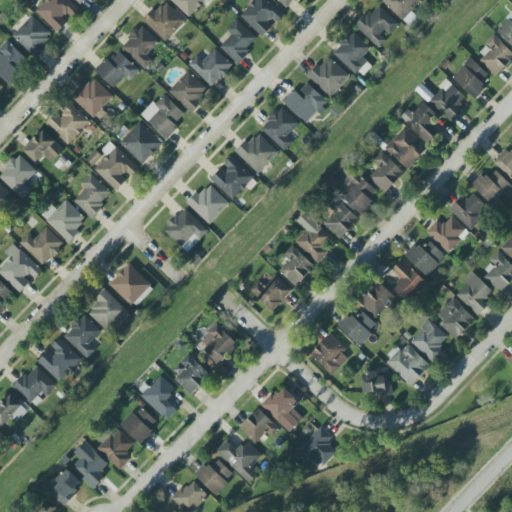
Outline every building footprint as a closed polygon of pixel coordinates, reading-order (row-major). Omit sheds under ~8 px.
[(70,20),(71,21),(80,11),(68,0),(46,0),(35,12),(58,33),(70,20)] [(186,21),(164,0),(144,22),(165,42),(186,21)] [(206,0),(171,0),(188,18),(206,0)] [(254,0),(239,14),(261,38),(274,25),(284,16),(269,0),(254,0)] [(277,0),(285,9),(294,0),(277,0)] [(411,29),(419,20),(411,11),(421,0),(381,0),(381,1),(411,29)] [(387,38),(399,25),(378,4),(356,27),(379,49),(388,39),(387,38)] [(511,13),(496,31),(511,45),(511,13)] [(35,56),(53,35),(32,15),(13,36),(35,56)] [(258,40),(237,19),(227,30),(231,35),(220,47),(236,63),(258,40)] [(145,70),(153,61),(147,55),(159,42),(141,25),(120,46),(145,70)] [(333,53),(361,79),(372,66),(363,57),(371,48),(353,31),(333,53)] [(511,60),(511,52),(494,35),(476,55),(498,75),(511,60)] [(28,60),(7,41),(0,48),(0,75),(7,82),(28,60)] [(188,65),(212,88),(233,66),(215,49),(203,62),(197,56),(188,65)] [(129,81),(139,71),(118,50),(96,71),(113,88),(125,77),(129,81)] [(308,77),(331,98),(350,77),(328,56),(308,77)] [(488,74),(470,58),(452,79),(475,99),(485,88),(480,83),(488,74)] [(168,92),(192,113),(202,103),(198,99),(208,89),(188,71),(168,92)] [(462,112),(457,107),(466,98),(448,82),(429,102),(451,123),(462,112)] [(328,102),(307,83),(298,92),(295,89),(283,102),(307,125),(328,102)] [(141,116),(167,140),(178,127),(175,124),(184,114),(163,94),(141,116)] [(90,122),(68,101),(57,112),(46,124),(68,145),(90,122)] [(426,123),(435,114),(424,102),(404,120),(429,146),(439,136),(426,123)] [(285,151),(293,143),(286,137),(299,124),(280,107),(260,129),(285,151)] [(120,142),(140,165),(162,145),(141,122),(120,142)] [(427,149),(404,128),(385,148),(407,170),(427,149)] [(23,151),(36,163),(43,156),(52,164),(64,150),(43,130),(23,151)] [(237,153),(258,174),(278,153),(257,132),(237,153)] [(128,178),(129,179),(139,168),(110,142),(101,151),(107,156),(94,170),(117,191),(128,178)] [(511,145),(495,164),(511,179),(511,145)] [(385,193),(404,172),(382,152),(374,161),(380,166),(368,178),(385,193)] [(0,174),(0,178),(22,199),(31,190),(25,185),(37,171),(19,154),(0,174)] [(222,167),(210,180),(233,201),(254,177),(231,156),(222,166),(222,167)] [(377,191),(349,165),(336,177),(348,188),(341,196),(362,216),(373,204),(368,200),(377,191)] [(488,179),(482,173),(471,185),(495,208),(511,189),(511,186),(495,171),(488,179)] [(74,202),(92,219),(103,207),(100,204),(111,192),(90,174),(81,184),(86,189),(74,202)] [(0,215),(16,198),(0,183),(0,215)] [(229,203),(207,184),(188,205),(209,225),(229,203)] [(470,229),(489,209),(470,190),(450,210),(470,229)] [(359,220),(337,198),(330,206),(336,211),(323,224),(340,240),(359,220)] [(67,241),(87,220),(66,200),(57,210),(51,205),(41,216),(67,241)] [(170,226),(165,232),(188,253),(209,231),(184,208),(168,225),(170,226)] [(329,251),(324,246),(332,237),(305,213),(297,222),(306,230),(295,242),(318,263),(329,251)] [(449,254),(469,233),(452,217),(443,226),(437,221),(426,232),(449,254)] [(28,235),(20,243),(43,266),(64,244),(46,227),(34,240),(28,235)] [(511,260),(511,238),(501,248),(511,260)] [(446,257),(429,241),(422,248),(417,243),(404,256),(427,277),(446,257)] [(0,274),(20,293),(32,280),(42,270),(14,244),(5,253),(10,258),(0,269),(0,274)] [(315,266),(292,245),(285,253),(290,258),(279,271),(296,287),(315,266)] [(511,281),(511,265),(497,252),(489,261),(493,264),(482,276),(501,294),(511,281)] [(400,279),(392,287),(407,303),(427,285),(403,259),(391,270),(400,279)] [(129,264),(109,285),(134,309),(154,288),(129,264)] [(494,293),(471,271),(463,279),(467,284),(456,295),(477,316),(490,304),(486,300),(494,293)] [(253,292),(271,311),(291,291),(274,273),(253,292)] [(0,311),(15,295),(0,280),(0,311)] [(378,321),(398,300),(379,282),(359,303),(378,321)] [(128,311),(106,291),(86,312),(108,332),(128,311)] [(437,315),(444,321),(440,325),(456,340),(475,320),(453,299),(437,315)] [(355,318),(349,313),(337,326),(359,346),(378,325),(362,311),(355,318)] [(63,337),(87,359),(95,350),(89,345),(102,331),(84,314),(63,337)] [(451,339),(429,320),(410,341),(431,361),(451,339)] [(208,348),(204,352),(219,366),(239,345),(217,324),(201,341),(208,348)] [(351,358),(330,335),(310,353),(331,376),(351,358)] [(49,349),(37,362),(60,383),(82,359),(58,338),(49,348),(49,349)] [(401,351),(398,348),(385,360),(409,387),(430,367),(409,344),(401,351)] [(210,375),(188,354),(170,373),(192,394),(210,375)] [(31,404),(42,392),(47,397),(57,386),(36,365),(14,388),(31,404)] [(362,373),(363,397),(392,395),(391,372),(362,373)] [(176,390),(160,375),(141,396),(167,421),(177,410),(166,400),(176,390)] [(293,409),(300,402),(284,388),(274,399),(270,396),(261,406),(289,432),(303,418),(293,409)] [(121,426),(143,447),(154,436),(148,430),(156,421),(140,406),(121,426)] [(280,431),(259,409),(239,428),(253,444),(266,432),(271,438),(280,431)] [(316,459),(324,466),(338,452),(328,443),(333,437),(321,427),(300,449),(313,462),(316,459)] [(97,448),(119,471),(131,460),(125,453),(133,445),(118,429),(97,448)] [(216,452),(249,484),(258,474),(251,468),(262,456),(246,440),(237,450),(226,441),(216,452)] [(108,464),(90,447),(71,468),(93,489),(104,478),(99,473),(108,464)] [(216,495),(234,475),(218,460),(211,468),(205,463),(194,475),(216,495)] [(82,482),(65,469),(47,492),(65,505),(82,482)] [(173,499),(185,511),(191,511),(209,496),(193,480),(173,499)]
